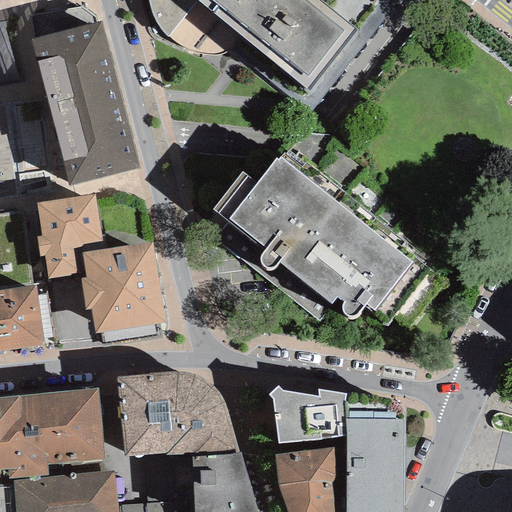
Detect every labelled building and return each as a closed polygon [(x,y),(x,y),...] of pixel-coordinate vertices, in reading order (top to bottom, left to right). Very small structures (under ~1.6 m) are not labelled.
[(226,53),(242,37),(196,0),(149,0),(154,18),(166,37),(176,43),(186,50),(197,55),(214,57),(226,53)] [(357,29),(319,0),(196,0),(242,37),(308,91),(357,29)] [(30,40),(69,186),(139,169),(102,22),(30,40)] [(242,173),(213,210),(265,250),(263,252),(260,256),(259,259),(259,263),(262,266),(265,268),(269,269),(272,268),(276,265),(278,263),(331,304),(337,297),(344,302),(342,306),(342,312),(345,316),(351,318),(357,316),(361,310),(365,305),(375,311),(412,264),(280,158),(278,161),(276,159),(256,184),(242,173)] [(95,334),(165,323),(152,242),(104,249),(95,194),(36,203),(41,236),(36,237),(39,257),(44,256),(48,279),(85,273),(86,278),(80,279),(85,310),(91,309),(95,334)] [(35,286),(0,291),(0,351),(44,345),(35,286)] [(193,456),(239,453),(226,408),(224,403),(222,399),(218,393),(216,390),(212,386),(205,380),(198,377),(190,373),(180,373),(168,372),(147,375),(117,377),(124,457),(165,453),(165,455),(183,455),(183,453),(193,453),(193,456)] [(278,444),(345,436),(345,419),(344,402),(345,394),(318,390),(318,397),(282,392),(278,386),(269,395),(273,399),(278,444)] [(47,466),(104,460),(98,388),(0,398),(0,470),(8,469),(9,479),(49,475),(47,466)] [(345,436),(345,511),(402,511),(403,420),(345,419),(345,436)] [(287,511),(335,511),(332,483),(335,478),(333,448),(275,456),(278,486),(287,511)] [(257,511),(240,453),(239,453),(193,456),(194,511),(257,511)] [(0,511),(117,511),(113,471),(12,481),(13,486),(0,486),(0,511)]
